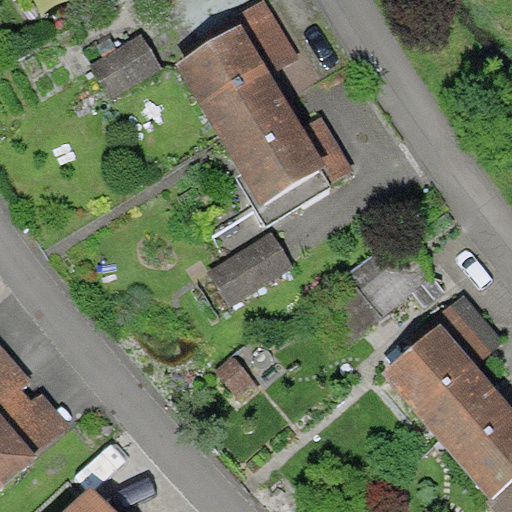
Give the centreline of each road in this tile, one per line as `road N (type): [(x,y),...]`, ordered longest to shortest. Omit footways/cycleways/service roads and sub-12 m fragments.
road 1 (residential): [(0,234),(75,338),(227,511)]
road 2 (residential): [(511,249),(347,0)]
